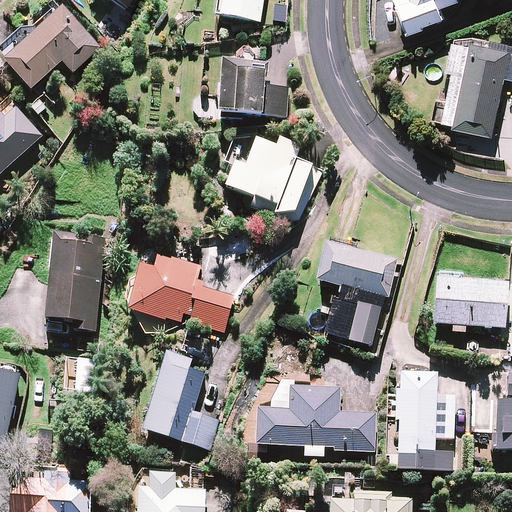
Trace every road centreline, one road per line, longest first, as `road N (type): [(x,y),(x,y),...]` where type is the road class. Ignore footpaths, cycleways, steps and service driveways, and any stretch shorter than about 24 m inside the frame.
road 1 (residential): [(331,0),(332,51),(349,103),(370,132),(432,185),(511,203)]
road 2 (unknown): [(432,185),(387,331)]
